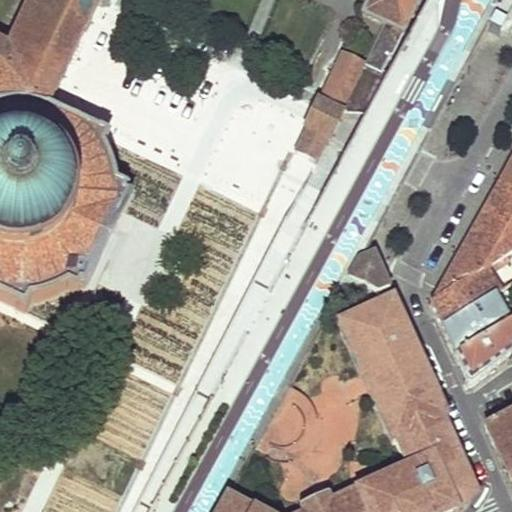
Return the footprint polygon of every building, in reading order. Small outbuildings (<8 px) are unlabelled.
[(0,0),(0,104),(2,104),(16,102),(32,104),(52,110),(83,45),(94,21),(103,0),(365,0),(360,11),(382,21),(363,60),(339,50),(313,104),(306,118),(294,149),(335,171),(352,143),(360,128),(429,0),(0,0)] [(509,24),(499,19),(496,25),(493,29),(503,34),(506,29),(509,24)] [(102,147),(107,136),(59,113),(52,110),(32,104),(16,102),(2,104),(0,104),(0,302),(24,314),(31,300),(40,299),(50,296),(59,292),(67,288),(69,288),(78,291),(80,287),(84,288),(104,244),(125,201),(122,199),(125,192),(118,188),(114,174),(109,159),(102,147)] [(264,159),(284,166),(294,141),(274,133),(264,159)] [(511,162),(506,174),(501,182),(511,199),(511,162)] [(436,298),(431,305),(438,319),(443,331),(495,300),(502,297),(488,272),(511,254),(511,199),(501,182),(494,194),(459,256),(436,298)] [(353,272),(348,280),(362,289),(373,295),(388,290),(373,256),(358,262),(353,272)] [(433,393),(391,299),(369,309),(336,323),(403,472),(329,505),(326,499),(299,509),(300,511),(250,511),(226,500),(219,511),(459,511),(464,508),(470,494),(467,480),(447,424),(433,393)] [(495,300),(443,331),(450,346),(457,361),(496,340),(511,331),(495,300)] [(496,340),(509,361),(511,358),(511,330),(511,331),(496,340)] [(496,340),(457,361),(467,388),(472,389),(490,376),(509,361),(496,340)] [(511,414),(485,427),(497,453),(508,478),(511,475),(511,414)]
